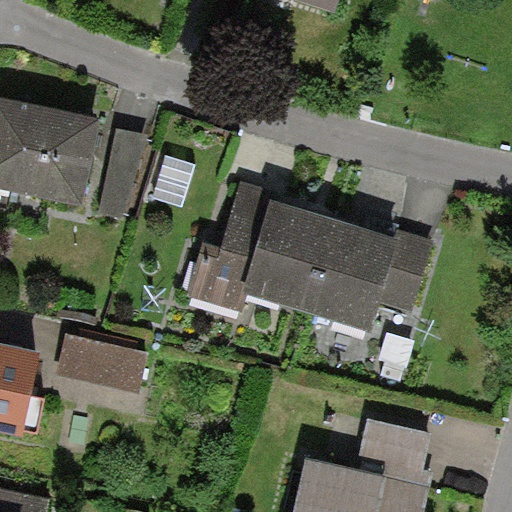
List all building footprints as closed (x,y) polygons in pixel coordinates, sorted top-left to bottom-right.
[(339,0),(290,0),(335,14),(339,0)] [(100,122),(0,101),(0,193),(81,211),(100,122)] [(149,135),(117,129),(99,214),(125,220),(149,135)] [(270,206),(274,207),(278,193),(241,183),(222,251),(254,261),(270,206)] [(247,300),(307,317),(336,217),(325,214),(313,210),(310,218),(274,207),(270,206),(254,261),(222,251),(203,245),(186,298),(242,315),(247,300)] [(349,221),(336,217),(307,317),(371,336),(380,304),(398,244),(393,243),(358,232),(360,224),(349,221)] [(397,231),(393,243),(398,244),(380,304),(413,314),(435,242),(397,231)] [(149,354),(66,335),(57,375),(140,394),(149,354)] [(0,347),(0,436),(23,441),(41,356),(0,347)] [(307,457),(294,511),(425,511),(435,472),(424,470),(432,435),(367,420),(356,469),(307,457)] [(0,489),(0,511),(46,511),(49,500),(0,489)]
